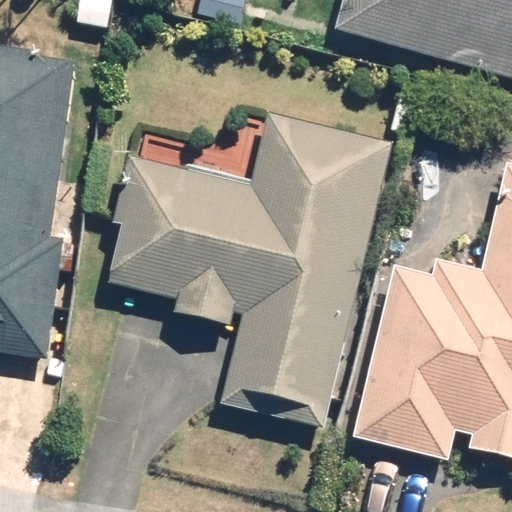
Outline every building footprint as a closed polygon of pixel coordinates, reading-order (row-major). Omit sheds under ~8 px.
[(243,0),(194,0),(191,33),(240,38),(243,0)] [(511,0),(340,0),(330,36),(511,86),(511,0)] [(55,246),(68,65),(0,59),(0,369),(55,374),(65,247),(55,246)] [(327,422),(384,151),(261,125),(247,194),(130,169),(104,294),(172,308),(169,325),(236,340),(223,401),(327,422)] [(431,285),(386,275),(351,449),(444,467),(449,444),(468,448),(466,458),(511,467),(511,176),(496,173),(475,275),(435,266),(431,285)]
